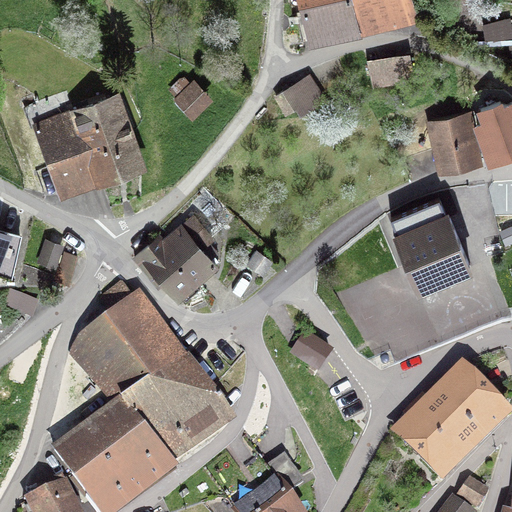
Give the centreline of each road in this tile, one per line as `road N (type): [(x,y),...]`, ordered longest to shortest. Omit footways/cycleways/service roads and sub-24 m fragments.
road 1 (residential): [(292,278),(388,404),(454,354),(511,337)]
road 2 (residential): [(292,278),(382,204),(444,178),(511,169)]
road 3 (residential): [(107,249),(174,311),(199,322),(229,319),(292,278)]
